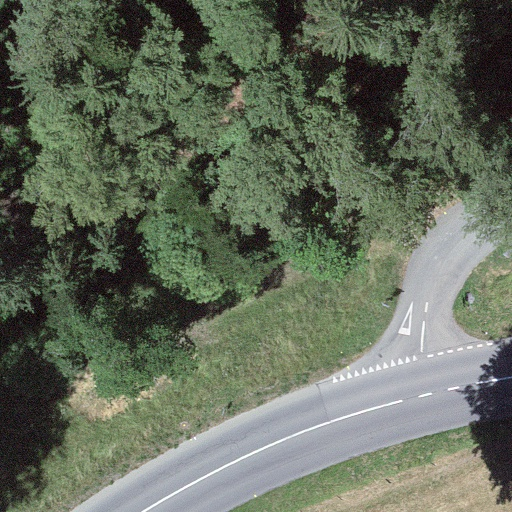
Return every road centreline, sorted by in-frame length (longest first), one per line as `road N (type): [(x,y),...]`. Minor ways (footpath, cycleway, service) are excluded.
road 1 (tertiary): [(422,396),(269,446),(145,511)]
road 2 (tertiary): [(511,204),(471,225),(443,258),(426,305),(422,396)]
